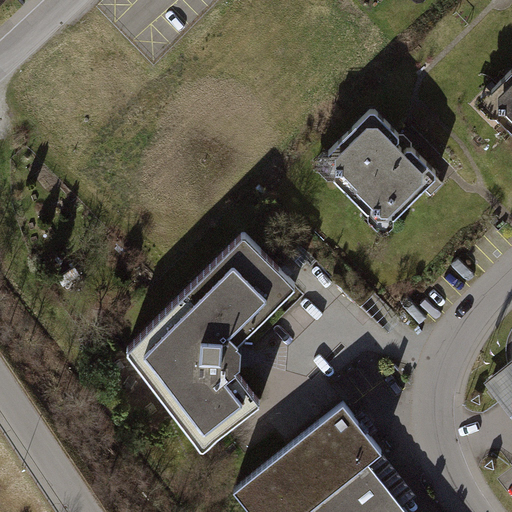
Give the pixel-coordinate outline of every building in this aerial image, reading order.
[(511,73),(487,100),(511,124),(511,73)] [(427,177),(365,115),(317,163),(379,225),(427,177)] [(246,232),(243,232),(127,346),(127,349),(201,446),(205,446),(260,403),(260,400),(236,368),(241,364),(243,348),(238,342),(295,285),(295,282),(246,232)] [(511,358),(484,381),(511,415),(511,358)] [(382,449),(342,399),(232,486),(252,511),(409,511),(368,460),(382,449)]
